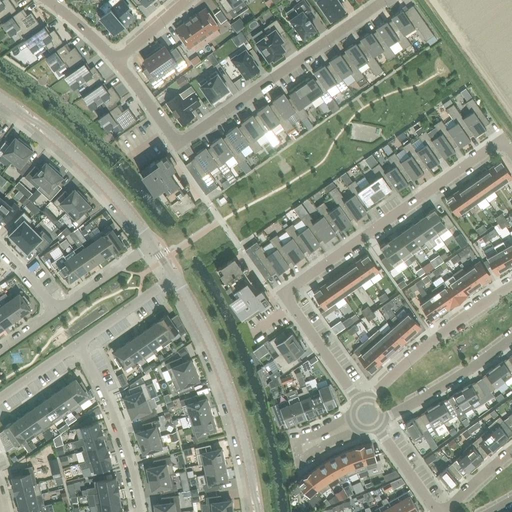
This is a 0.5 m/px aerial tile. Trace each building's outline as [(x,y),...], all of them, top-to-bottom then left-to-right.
[(0,0),(0,19),(1,20),(15,10),(8,0),(2,0),(2,1),(1,0),(0,0)] [(129,7),(122,0),(108,0),(105,3),(123,25),(125,26),(130,21),(129,20),(133,17),(126,9),(129,7)] [(241,0),(224,0),(220,3),(227,13),(243,2),(241,0)] [(268,0),(264,3),(268,8),(274,4),(270,0),(268,0)] [(302,0),(293,7),(297,14),(289,20),(298,33),(296,34),(300,39),(302,38),(303,39),(316,30),(305,14),(311,10),(303,0),(302,0)] [(318,0),(317,1),(330,20),(334,17),(335,18),(337,19),(341,16),(341,14),(340,13),(344,10),(337,0),(318,0)] [(113,34),(123,25),(105,3),(99,8),(105,14),(100,18),(113,34)] [(393,20),(404,35),(416,27),(426,41),(434,35),(413,6),(404,12),(402,10),(391,18),(393,20)] [(1,24),(10,36),(22,27),(27,34),(40,25),(31,13),(26,17),(21,9),(1,24)] [(193,23),(203,37),(218,27),(206,9),(196,16),(198,19),(193,23)] [(220,11),(214,15),(221,24),(226,20),(220,11)] [(230,24),(236,32),(245,26),(239,18),(230,24)] [(284,31),(276,20),(267,26),(269,28),(264,32),(265,34),(264,35),(265,37),(256,43),(259,47),(257,48),(261,55),(263,54),(268,61),(272,58),(273,60),(281,54),(280,53),(284,50),(279,43),(283,41),(279,35),(284,31)] [(393,20),(386,25),(384,22),(375,28),(377,31),(378,30),(389,46),(397,40),(403,49),(411,44),(404,35),(393,20)] [(203,37),(193,23),(187,26),(185,23),(181,26),(182,27),(177,30),(176,29),(175,30),(188,48),(203,37)] [(33,52),(44,44),(50,51),(62,42),(54,30),(49,33),(44,26),(24,40),(33,52)] [(378,30),(377,31),(370,36),(368,33),(360,39),(362,42),(362,41),(373,57),(381,51),(387,60),(395,55),(389,46),(378,30)] [(241,32),(236,35),(241,43),(246,39),(241,32)] [(362,41),(362,42),(355,47),(353,44),(344,50),(346,53),(347,52),(358,68),(366,62),(375,76),(383,71),(373,57),(362,41)] [(64,45),(45,58),(53,70),(65,62),(70,69),(83,60),(74,47),(69,51),(64,45)] [(159,47),(152,52),(167,72),(172,68),(176,73),(187,65),(175,48),(169,52),(164,46),(160,48),(159,47)] [(231,60),(230,59),(235,67),(236,66),(246,79),(259,70),(245,51),(231,60)] [(161,76),(167,72),(152,52),(146,56),(147,58),(143,61),(148,67),(142,71),(154,89),(165,81),(161,76)] [(347,52),(346,53),(339,58),(337,55),(329,61),(330,64),(331,63),(342,79),(350,73),(359,87),(367,81),(358,68),(347,52)] [(206,57),(213,67),(218,63),(211,54),(206,57)] [(201,61),(197,56),(189,61),(193,66),(201,61)] [(331,63),(330,64),(323,68),(322,66),(313,72),(318,79),(318,78),(326,90),(334,84),(341,93),(348,88),(342,79),(331,63)] [(84,64),(65,77),(73,89),(84,81),(90,88),(103,79),(94,66),(88,70),(84,64)] [(218,76),(212,80),(210,78),(206,81),(207,84),(201,88),(211,101),(228,90),(218,76)] [(187,83),(183,77),(176,82),(181,88),(187,83)] [(318,78),(318,79),(312,82),(310,80),(301,87),(310,101),(319,95),(325,104),(332,99),(333,99),(326,90),(318,78)] [(101,84),(82,97),(90,109),(102,101),(107,108),(120,99),(111,87),(106,91),(101,84)] [(179,94),(166,103),(172,111),(175,117),(176,117),(181,125),(194,116),(191,111),(200,105),(192,93),(194,91),(190,86),(179,94)] [(293,96),(287,100),(295,112),(301,121),(308,116),(302,106),(310,101),(301,87),(291,93),(293,96)] [(276,101),(269,107),(268,107),(279,123),(289,137),(297,132),(287,117),(295,112),(287,100),(283,93),(274,99),(276,101)] [(474,134),(473,134),(475,137),(483,131),(482,128),(489,123),(469,94),(464,98),(467,102),(465,104),(471,113),(463,118),(474,134)] [(325,104),(327,107),(332,113),(339,109),(334,102),(332,99),(325,104)] [(260,112),(253,117),(253,118),(263,133),(273,147),(281,142),(271,128),(279,123),(268,107),(269,107),(267,104),(259,110),(260,112)] [(458,145),(459,148),(468,142),(466,139),(473,134),(474,134),(463,118),(453,104),(446,110),(455,124),(447,129),(458,145)] [(117,106),(99,119),(107,130),(118,122),(123,130),(136,121),(128,108),(122,112),(117,106)] [(245,123),(238,128),(237,129),(248,144),(254,153),(262,148),(255,139),(263,133),(253,118),(253,117),(251,115),(243,121),(245,123)] [(440,134),(432,140),(443,156),(442,156),(444,158),(452,153),(450,150),(458,145),(447,129),(441,120),(433,125),(440,134)] [(305,126),(308,130),(313,127),(310,122),(305,126)] [(221,140),(232,155),(239,164),(244,160),(246,159),(240,150),(248,144),(237,129),(238,128),(236,126),(227,132),(229,134),(222,139),(221,140)] [(424,145),(416,151),(427,166),(426,167),(428,169),(436,164),(435,161),(442,156),(443,156),(432,140),(422,126),(414,131),(424,145)] [(396,137),(400,142),(406,137),(403,132),(396,137)] [(214,145),(206,150),(206,151),(217,166),(223,175),(231,170),(224,161),(232,155),(221,140),(222,139),(220,137),(212,143),(214,145)] [(10,162),(24,143),(18,139),(17,140),(15,138),(9,145),(4,142),(0,146),(0,157),(2,156),(10,162)] [(409,156),(401,162),(412,177),(411,178),(413,180),(421,174),(419,172),(426,167),(427,166),(416,151),(410,142),(402,147),(409,156)] [(24,143),(10,162),(18,169),(16,171),(22,175),(29,165),(25,161),(32,151),(30,149),(31,148),(24,143)] [(206,151),(206,150),(205,148),(196,153),(198,156),(190,161),(207,186),(214,182),(215,181),(209,172),(217,166),(206,151)] [(393,167),(385,173),(393,184),(392,185),(397,191),(405,185),(404,183),(411,178),(412,177),(401,162),(394,153),(387,158),(393,167)] [(364,159),(369,166),(377,161),(372,154),(371,154),(364,159)] [(181,212),(195,202),(186,190),(184,192),(168,170),(176,164),(176,163),(173,165),(166,155),(158,161),(157,159),(143,169),(146,174),(143,176),(148,184),(149,184),(149,183),(151,182),(155,189),(159,186),(162,190),(158,193),(163,200),(167,198),(170,202),(169,202),(174,210),(178,207),(181,212)] [(244,160),(239,164),(245,174),(251,170),(244,160)] [(190,161),(185,165),(205,195),(217,187),(214,182),(207,186),(190,161)] [(37,189),(55,169),(49,164),(48,165),(46,162),(37,172),(33,168),(24,177),(37,189)] [(491,169),(502,184),(511,178),(500,162),(491,169)] [(378,178),(369,184),(379,198),(388,191),(387,189),(392,185),(393,184),(385,173),(379,164),(371,169),(378,178)] [(60,174),(55,169),(37,189),(49,200),(60,189),(55,185),(62,177),(60,175),(60,174)] [(491,169),(482,175),(493,190),(502,184),(491,169)] [(482,175),(473,181),(484,197),(493,190),(482,175)] [(230,185),(236,180),(233,176),(226,180),(230,185)] [(344,181),(353,195),(354,195),(362,206),(368,202),(370,204),(379,198),(369,184),(361,190),(355,181),(352,182),(348,178),(344,181)] [(220,184),(224,189),(230,185),(226,180),(220,184)] [(473,181),(465,188),(475,203),(484,197),(473,181)] [(14,187),(21,193),(25,188),(18,182),(16,184),(14,187)] [(332,182),(324,187),(338,206),(349,221),(357,216),(358,218),(366,212),(362,206),(361,206),(353,195),(345,200),(332,182)] [(475,203),(465,188),(456,194),(466,209),(475,203)] [(66,213),(83,197),(77,191),(77,192),(74,189),(67,196),(63,192),(52,203),(56,207),(58,205),(66,213)] [(28,199),(30,201),(32,203),(36,198),(32,194),(28,199)] [(466,209),(456,194),(447,200),(457,216),(466,209)] [(25,206),(30,201),(28,199),(23,195),(18,200),(25,206)] [(83,197),(66,213),(73,221),(71,222),(76,227),(87,217),(83,212),(90,206),(87,203),(88,202),(83,197)] [(0,220),(4,215),(9,219),(18,208),(13,204),(10,207),(2,200),(0,201),(0,220)] [(25,206),(29,210),(33,206),(34,205),(32,203),(30,201),(25,206)] [(323,202),(316,207),(322,217),(333,232),(334,232),(341,226),(343,229),(351,223),(349,221),(338,206),(330,211),(323,202)] [(301,203),(293,209),(306,227),(317,243),(318,243),(326,237),(327,240),(335,234),(334,232),(333,232),(322,217),(314,222),(301,203)] [(426,216),(425,217),(439,236),(454,225),(446,214),(440,219),(439,217),(434,209),(426,215),(426,216)] [(106,220),(110,217),(106,211),(105,211),(101,214),(106,220)] [(15,244),(16,243),(18,244),(33,229),(28,224),(32,220),(24,212),(14,222),(18,226),(9,235),(10,237),(9,238),(15,244)] [(416,223),(433,247),(437,244),(433,240),(439,236),(425,217),(416,223)] [(123,246),(118,239),(121,237),(119,235),(118,234),(116,236),(112,229),(114,228),(112,223),(100,232),(114,252),(123,246)] [(407,229),(421,249),(426,245),(429,250),(433,247),(416,223),(407,229)] [(288,227),(285,229),(291,238),(302,254),(302,253),(310,248),(312,251),(320,245),(318,243),(317,243),(306,227),(298,233),(292,224),(288,227)] [(66,227),(61,232),(65,237),(71,233),(66,227)] [(27,253),(36,244),(42,250),(52,240),(42,230),(38,234),(33,229),(18,244),(19,246),(18,247),(24,253),(25,252),(27,253)] [(407,229),(398,235),(415,259),(416,259),(412,255),(421,249),(407,229)] [(494,229),(485,235),(488,240),(497,234),(494,229)] [(70,239),(76,236),(73,231),(71,233),(67,235),(70,239)] [(100,232),(94,236),(91,231),(88,234),(91,238),(104,257),(113,251),(114,252),(100,232)] [(266,236),(269,240),(275,236),(272,232),(266,236)] [(454,238),(461,248),(467,243),(460,233),(454,238)] [(277,235),(269,240),(276,249),(287,264),(294,259),(296,262),(304,256),(302,253),(302,254),(291,238),(283,244),(277,235)] [(390,241),(403,261),(408,258),(411,262),(415,259),(398,235),(390,241)] [(91,238),(82,244),(96,263),(104,257),(91,238)] [(388,272),(403,261),(390,241),(388,242),(379,247),(385,255),(386,256),(380,261),(388,272)] [(256,242),(244,250),(265,280),(271,276),(253,251),(260,247),(256,242)] [(493,247),(496,253),(506,269),(511,265),(511,258),(506,247),(503,242),(493,247)] [(82,244),(73,250),(87,270),(96,263),(82,244)] [(260,247),(253,251),(271,276),(279,270),(280,273),(288,267),(287,264),(276,249),(267,255),(261,246),(260,247)] [(441,253),(445,259),(451,255),(447,249),(441,253)] [(87,270),(73,250),(65,256),(63,254),(63,255),(78,276),(86,270),(87,270)] [(506,269),(496,253),(487,258),(496,274),(506,269)] [(44,254),(38,258),(42,264),(48,260),(44,254)] [(78,276),(63,255),(51,263),(54,269),(58,266),(60,269),(57,271),(63,280),(66,278),(69,282),(78,276)] [(358,262),(369,278),(378,271),(367,256),(358,262)] [(260,306),(268,300),(262,290),(264,289),(264,288),(255,294),(240,271),(242,270),(234,258),(220,267),(223,272),(220,274),(225,282),(226,281),(229,285),(225,288),(230,295),(234,293),(237,297),(233,299),(238,306),(236,307),(235,307),(241,315),(244,313),(247,317),(261,308),(260,306)] [(431,263),(434,268),(441,264),(438,258),(431,263)] [(358,262),(349,268),(360,284),(369,278),(358,262)] [(480,262),(465,273),(476,288),(489,279),(485,270),(480,262)] [(349,268),(340,275),(351,290),(360,284),(349,268)] [(419,276),(425,273),(421,268),(416,271),(419,276)] [(462,269),(453,275),(467,295),(476,288),(465,273),(462,269)] [(340,275),(331,281),(342,296),(351,290),(340,275)] [(453,275),(444,281),(458,301),(467,295),(453,275)] [(403,280),(397,285),(400,289),(406,285),(407,285),(403,280)] [(342,296),(331,281),(322,287),(333,303),(342,296)] [(435,287),(449,307),(458,301),(444,281),(435,287)] [(333,303),(322,287),(313,294),(324,309),(333,303)] [(418,289),(425,300),(420,304),(431,320),(440,313),(429,298),(421,287),(418,289)] [(434,294),(429,298),(440,313),(449,307),(435,287),(431,290),(434,294)] [(30,309),(27,305),(30,303),(23,295),(21,296),(19,294),(13,297),(11,294),(7,296),(21,316),(30,309)] [(21,316),(7,296),(3,299),(6,303),(1,306),(0,304),(12,322),(21,316)] [(386,303),(382,306),(385,311),(390,308),(386,303)] [(12,322),(0,304),(0,323),(3,328),(12,322)] [(385,311),(391,319),(395,316),(390,308),(385,311)] [(169,337),(178,332),(180,335),(186,331),(178,316),(171,321),(166,314),(157,320),(171,341),(172,341),(169,337)] [(408,314),(399,321),(412,335),(420,328),(408,314)] [(399,321),(395,316),(391,319),(396,325),(391,328),(404,343),(412,335),(399,321)] [(149,328),(163,347),(171,341),(157,320),(157,321),(157,322),(149,328)] [(311,325),(316,330),(320,325),(314,321),(311,325)] [(335,334),(345,327),(342,322),(341,321),(331,328),(335,334)] [(385,321),(377,327),(381,332),(389,326),(385,321)] [(347,330),(351,337),(356,334),(355,333),(351,327),(347,330)] [(149,328),(140,334),(154,353),(157,351),(154,347),(160,344),(162,347),(163,347),(149,328)] [(391,328),(383,336),(396,350),(404,343),(391,328)] [(341,344),(351,337),(347,330),(337,337),(341,344)] [(370,337),(375,343),(387,357),(396,350),(383,336),(378,330),(370,337)] [(291,333),(283,339),(279,334),(269,341),(278,355),(273,359),(273,360),(298,342),(291,333)] [(140,334),(131,340),(145,360),(154,353),(140,334)] [(370,337),(361,344),(379,364),(387,357),(375,343),(370,337)] [(131,340),(122,346),(136,366),(134,362),(142,356),(145,360),(131,340)] [(304,351),(298,342),(273,360),(283,373),(299,362),(296,357),(304,351)] [(263,344),(252,352),(257,359),(268,351),(263,344)] [(379,364),(361,344),(353,351),(371,372),(379,364)] [(113,353),(116,357),(114,358),(119,368),(122,365),(124,368),(130,364),(132,368),(136,366),(122,346),(113,353)] [(177,352),(181,357),(187,352),(184,347),(177,352)] [(307,360),(310,365),(317,360),(314,355),(307,360)] [(171,380),(196,369),(193,362),(191,362),(190,359),(181,363),(179,358),(165,364),(167,370),(171,380)] [(511,375),(511,364),(508,359),(503,363),(502,362),(494,368),(504,382),(511,375)] [(304,371),(311,369),(307,360),(301,365),(304,371)] [(154,362),(149,366),(152,370),(157,366),(154,362)] [(152,371),(152,370),(149,366),(142,370),(146,375),(152,371)] [(504,382),(494,368),(486,374),(486,375),(481,379),(482,381),(490,392),(504,382)] [(196,369),(171,380),(178,395),(192,389),(190,384),(199,380),(198,377),(199,376),(196,369)] [(166,382),(171,380),(167,370),(162,372),(166,382)] [(273,381),(277,378),(280,376),(277,370),(269,376),(272,380),(273,381)] [(123,373),(116,376),(121,388),(124,386),(128,384),(123,373)] [(292,380),(290,375),(282,379),(284,384),(292,380)] [(148,399),(148,400),(151,399),(144,383),(140,378),(129,385),(132,394),(123,397),(124,400),(123,401),(126,408),(148,399)] [(280,385),(277,378),(273,381),(272,380),(268,383),(270,388),(280,385)] [(75,379),(66,385),(80,405),(89,399),(90,400),(94,396),(90,389),(85,393),(84,392),(87,390),(81,381),(78,383),(75,379)] [(327,410),(326,408),(336,404),(333,396),(336,395),(333,388),(330,384),(328,385),(326,379),(317,383),(319,388),(318,388),(327,410)] [(478,384),(485,395),(490,392),(482,381),(478,384)] [(478,384),(477,382),(471,385),(471,384),(462,390),(470,404),(485,395),(478,384)] [(66,386),(57,392),(71,411),(80,405),(66,385),(66,386)] [(313,414),(316,413),(306,385),(301,387),(303,392),(297,394),(307,418),(314,415),(313,414)] [(307,387),(306,385),(316,413),(319,412),(320,413),(327,410),(318,388),(312,390),(311,385),(307,387)] [(470,404),(462,390),(453,395),(453,396),(448,399),(458,415),(460,419),(466,416),(464,413),(473,408),(470,404)] [(57,392),(48,398),(62,417),(70,412),(71,411),(57,392)] [(500,393),(495,397),(499,402),(504,398),(500,393)] [(307,418),(297,394),(298,396),(288,399),(296,421),(299,420),(299,421),(307,418)] [(194,395),(180,400),(184,413),(185,416),(210,408),(209,405),(208,401),(207,401),(206,398),(196,401),(194,395)] [(47,398),(40,404),(53,424),(61,418),(62,417),(48,398),(47,398)] [(152,409),(148,400),(148,399),(126,408),(129,415),(130,415),(131,418),(140,414),(142,420),(157,414),(154,408),(152,409)] [(288,399),(271,406),(279,425),(280,425),(279,424),(285,422),(286,426),(294,423),(293,422),(296,421),(288,399)] [(458,415),(448,399),(443,402),(442,401),(433,407),(443,423),(458,415)] [(53,424),(40,404),(31,410),(44,430),(46,429),(53,424)] [(438,433),(435,428),(443,423),(433,407),(424,412),(425,413),(419,416),(432,437),(438,433)] [(210,408),(185,416),(188,425),(188,427),(213,419),(213,418),(212,418),(212,417),(211,416),(212,416),(210,408)] [(31,410),(22,416),(35,436),(44,430),(31,410)] [(91,413),(81,419),(84,423),(94,417),(91,413)] [(511,413),(507,417),(508,417),(503,421),(511,431),(511,413)] [(469,415),(461,420),(465,426),(473,421),(469,415)] [(13,422),(27,442),(35,436),(22,416),(13,422)] [(404,424),(415,441),(423,436),(426,440),(432,437),(419,416),(414,419),(414,418),(404,424)] [(499,417),(486,428),(501,444),(508,438),(508,437),(511,433),(511,431),(503,421),(499,417)] [(138,443),(161,436),(158,426),(160,426),(158,419),(144,424),(146,429),(136,432),(137,435),(136,436),(138,443)] [(191,437),(193,443),(205,439),(204,433),(216,430),(215,426),(216,426),(213,419),(188,427),(191,426),(194,436),(191,437)] [(24,444),(27,442),(13,422),(13,421),(10,423),(3,428),(8,435),(5,437),(8,440),(10,438),(15,445),(20,441),(23,445),(24,444)] [(72,442),(102,433),(101,428),(100,429),(98,422),(75,429),(78,440),(72,442)] [(471,434),(476,430),(472,425),(467,429),(471,434)] [(448,431),(452,436),(457,432),(453,428),(448,431)] [(488,430),(475,440),(487,454),(492,450),(493,451),(501,444),(486,428),(488,430)] [(176,432),(168,434),(170,440),(171,443),(178,440),(176,432)] [(463,432),(459,435),(462,440),(467,437),(463,432)] [(102,433),(72,442),(74,448),(82,445),(83,450),(81,451),(105,443),(102,433)] [(53,439),(55,447),(63,445),(60,434),(53,439)] [(164,446),(161,436),(138,443),(140,451),(142,450),(143,454),(152,451),(154,456),(168,452),(166,446),(164,446)] [(8,440),(5,437),(0,440),(5,452),(15,445),(10,438),(8,440)] [(432,437),(426,440),(432,450),(437,446),(432,437)] [(449,442),(453,448),(457,445),(453,440),(453,439),(449,442)] [(475,440),(463,451),(475,466),(483,459),(483,458),(487,454),(475,440)] [(28,444),(32,450),(36,447),(32,441),(28,444)] [(109,454),(105,443),(81,451),(84,462),(78,463),(79,464),(109,454)] [(363,445),(359,446),(367,470),(367,469),(377,467),(371,443),(364,446),(363,445)] [(208,451),(207,445),(195,448),(198,465),(224,459),(223,451),(221,452),(221,449),(208,451)] [(62,446),(55,447),(57,456),(64,454),(62,446)] [(355,448),(348,451),(356,473),(367,470),(359,446),(355,448)] [(348,451),(337,456),(347,477),(356,473),(348,451)] [(464,453),(452,464),(462,476),(467,472),(467,473),(475,466),(463,451),(462,451),(464,453)] [(88,467),(90,473),(108,467),(112,466),(109,459),(110,459),(109,454),(79,464),(80,470),(88,467)] [(67,456),(60,458),(62,466),(69,464),(67,456)] [(326,461),(335,477),(344,472),(347,477),(337,456),(326,461)] [(148,479),(173,473),(170,457),(155,460),(156,466),(146,468),(147,471),(146,472),(148,479)] [(198,465),(204,464),(204,466),(206,474),(203,474),(203,475),(226,470),(226,469),(225,469),(225,467),(226,467),(225,461),(224,459),(198,465)] [(316,468),(330,487),(338,482),(335,477),(326,461),(316,468)] [(452,464),(439,475),(450,488),(458,481),(457,480),(462,476),(452,464)] [(22,475),(11,478),(13,485),(12,485),(14,489),(38,483),(36,483),(32,466),(21,469),(22,475)] [(108,467),(90,473),(91,476),(110,471),(108,467)] [(173,469),(176,483),(185,481),(182,467),(173,469)] [(53,479),(55,479),(60,477),(61,477),(62,477),(59,468),(51,471),(53,479)] [(310,472),(306,475),(321,494),(330,487),(316,468),(310,473),(310,472)] [(203,486),(204,492),(219,489),(218,483),(228,481),(227,478),(228,477),(226,470),(203,475),(205,485),(203,486)] [(388,473),(391,479),(399,476),(395,470),(388,473)] [(173,474),(173,473),(148,479),(149,487),(151,487),(151,490),(161,488),(162,493),(177,490),(176,484),(173,484),(171,474),(173,474)] [(297,483),(309,496),(306,498),(307,499),(313,505),(317,502),(319,503),(318,501),(321,499),(319,496),(321,494),(306,475),(303,478),(297,483)] [(63,483),(62,477),(61,477),(60,477),(55,479),(56,485),(63,483)] [(117,485),(115,478),(93,482),(94,487),(86,489),(87,495),(118,489),(117,485)] [(187,481),(180,482),(182,491),(189,490),(187,481)] [(14,489),(16,500),(41,494),(38,483),(14,489)] [(382,487),(385,491),(392,487),(389,483),(382,487)] [(358,484),(352,487),(355,494),(361,491),(358,484)] [(348,485),(343,488),(347,497),(353,494),(348,485)] [(299,492),(295,487),(290,492),(294,497),(299,492)] [(380,487),(372,490),(373,494),(379,495),(383,493),(380,487)] [(120,500),(118,489),(87,495),(93,494),(95,505),(120,500)] [(405,511),(418,511),(413,503),(415,502),(413,502),(407,491),(397,497),(405,511)] [(344,492),(336,496),(336,497),(338,500),(338,501),(346,497),(344,492)] [(16,500),(19,511),(44,505),(41,494),(16,500)] [(153,511),(180,511),(178,495),(163,497),(164,503),(154,505),(154,508),(153,508),(153,511)] [(327,501),(330,504),(338,500),(336,497),(335,495),(327,501)] [(225,511),(233,511),(232,503),(231,503),(231,500),(218,502),(218,496),(205,497),(206,504),(209,504),(209,511),(225,511)] [(405,511),(397,497),(388,502),(386,498),(385,498),(393,511),(405,511)] [(393,511),(385,498),(381,500),(383,505),(378,507),(380,511),(393,511)] [(119,511),(122,511),(120,500),(95,505),(96,511),(119,511)] [(332,507),(333,511),(343,509),(343,508),(342,503),(332,507)]
